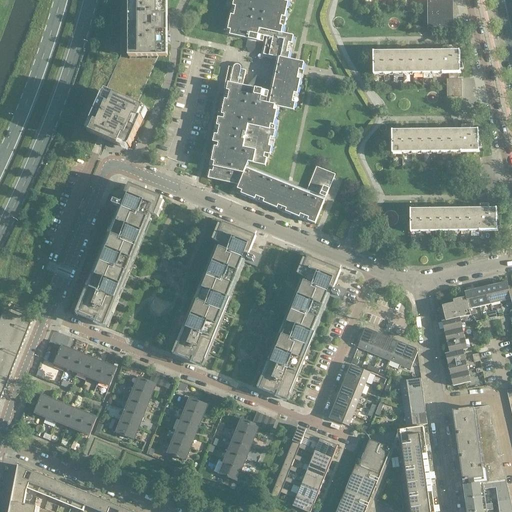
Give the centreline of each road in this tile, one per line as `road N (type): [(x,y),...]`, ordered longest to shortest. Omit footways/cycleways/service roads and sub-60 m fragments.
road 1 (residential): [(313,423),(46,317)]
road 2 (tertiary): [(375,269),(131,171)]
road 3 (primary): [(0,228),(58,100),(90,0)]
road 4 (residential): [(511,187),(467,0)]
road 5 (residential): [(131,171),(189,0)]
road 6 (primary): [(59,0),(0,164)]
road 7 (residential): [(0,439),(160,506)]
road 8 (residential): [(313,423),(375,269)]
road 9 (tertiary): [(46,317),(110,165)]
road 10 (tertiary): [(0,435),(46,317)]
road 11 (residential): [(437,404),(420,283)]
